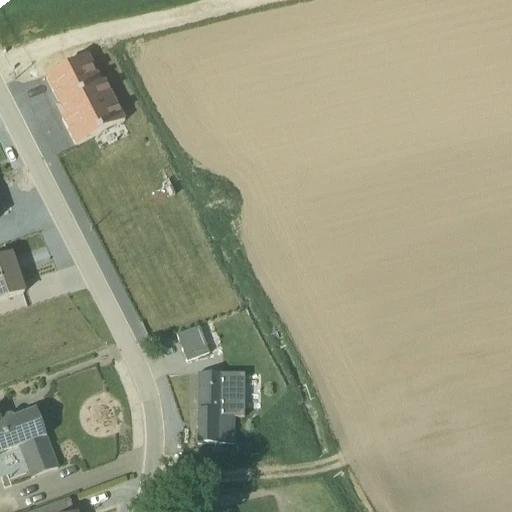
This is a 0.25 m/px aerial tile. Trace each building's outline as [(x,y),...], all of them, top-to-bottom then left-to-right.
[(60,121),(74,149),(120,125),(86,59),(43,81),(63,119),(60,121)] [(133,166),(124,148),(79,170),(88,188),(133,166)] [(0,260),(0,302),(22,295),(9,258),(0,260)] [(175,338),(185,364),(208,356),(198,329),(175,338)] [(242,420),(242,376),(196,375),(196,446),(232,446),(232,420),(242,420)] [(0,456),(17,450),(29,481),(55,471),(34,413),(13,421),(11,419),(9,417),(7,417),(5,418),(4,419),(3,421),(3,424),(0,424),(0,456)] [(40,511),(71,511),(67,503),(40,511)]
